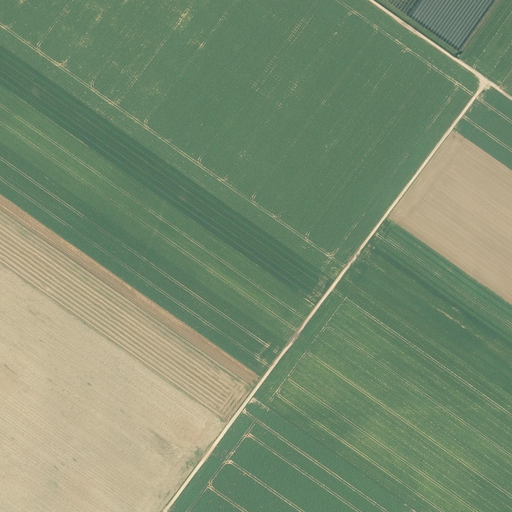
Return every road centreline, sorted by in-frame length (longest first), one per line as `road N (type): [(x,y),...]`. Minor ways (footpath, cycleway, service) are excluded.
road 1 (unclassified): [(485,82),(167,511)]
road 2 (track): [(511,100),(370,0)]
